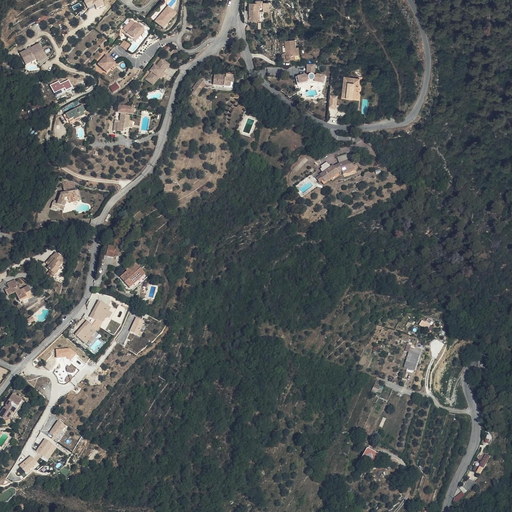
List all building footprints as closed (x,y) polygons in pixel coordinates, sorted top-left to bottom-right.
[(86,0),(84,1),(88,9),(95,5),(97,9),(105,5),(102,0),(86,0)] [(263,3),(263,0),(256,0),(257,2),(251,2),(251,20),(259,20),(259,11),(269,11),(269,3),(263,3)] [(164,29),(177,13),(169,6),(156,22),(164,29)] [(142,28),(136,23),(132,19),(124,28),(128,32),(134,38),(142,28)] [(145,31),(142,28),(134,38),(133,39),(136,41),(145,31)] [(299,55),(297,39),(286,41),(288,60),(297,59),(296,55),(299,55)] [(131,44),(125,40),(121,45),(127,50),(131,44)] [(34,46),(15,54),(19,63),(30,58),(32,62),(33,64),(41,59),(34,46)] [(108,55),(100,63),(108,72),(112,68),(116,63),(108,55)] [(30,58),(19,63),(20,67),(32,62),(30,58)] [(170,65),(162,58),(155,68),(153,67),(150,71),(152,72),(149,75),(157,81),(160,78),(164,72),(170,65)] [(41,59),(33,64),(35,68),(43,61),(41,59)] [(316,73),(316,64),(308,64),(308,72),(306,75),(297,77),(298,84),(308,82),(309,80),(310,80),(312,81),(313,80),(314,80),(315,82),(325,85),(327,78),(317,76),(315,76),(314,74),(316,73)] [(234,80),(235,75),(228,74),(228,76),(215,74),(214,85),(230,88),(232,80),(234,80)] [(157,81),(149,75),(146,82),(154,89),(157,81)] [(361,78),(346,76),(343,97),(358,98),(361,78)] [(200,79),(194,89),(192,92),(198,96),(207,84),(200,79)] [(51,84),(54,93),(65,88),(66,91),(73,88),(70,80),(60,83),(60,81),(51,84)] [(117,82),(110,86),(113,92),(120,88),(117,82)] [(138,85),(132,88),(135,94),(141,90),(138,85)] [(65,89),(55,93),(57,97),(66,92),(65,89)] [(196,98),(192,95),(185,105),(187,107),(185,110),(190,113),(195,105),(194,104),(198,99),(196,97),(196,98)] [(339,96),(331,95),(329,108),(337,109),(339,96)] [(84,105),(69,113),(72,119),(76,117),(76,119),(85,114),(85,113),(88,111),(84,105)] [(137,109),(120,106),(119,107),(118,109),(117,113),(122,113),(121,123),(119,123),(118,131),(124,132),(125,129),(127,129),(127,127),(129,127),(129,126),(130,121),(131,115),(136,115),(137,109)] [(333,165),(337,177),(343,172),(355,169),(352,160),(339,164),(337,162),(333,165)] [(328,162),(320,167),(323,171),(330,166),(328,162)] [(329,184),(337,177),(333,165),(321,176),(329,184)] [(68,184),(65,185),(66,195),(78,194),(77,186),(68,184)] [(164,184),(164,194),(172,194),(172,184),(164,184)] [(80,200),(79,194),(78,194),(66,195),(64,195),(59,203),(57,202),(55,203),(52,209),(57,211),(58,210),(64,212),(67,204),(69,204),(69,201),(80,200)] [(164,199),(157,196),(153,203),(160,208),(164,199)] [(116,248),(110,246),(108,253),(114,255),(116,248)] [(66,261),(56,252),(48,262),(52,267),(45,275),(52,281),(62,269),(60,268),(66,261)] [(149,277),(138,264),(122,277),(134,290),(149,277)] [(19,290),(14,280),(8,283),(10,289),(5,291),(8,297),(16,293),(19,300),(23,298),(23,300),(30,296),(28,292),(30,291),(28,286),(19,290)] [(112,308),(99,301),(90,318),(96,321),(97,319),(104,323),(107,317),(110,319),(113,313),(110,311),(112,308)] [(143,324),(144,321),(137,317),(130,331),(138,335),(143,325),(143,324)] [(422,319),(420,324),(429,329),(434,320),(428,317),(426,321),(422,319)] [(94,326),(87,321),(75,335),(86,345),(89,341),(92,343),(96,339),(93,337),(98,331),(93,327),(94,326)] [(416,372),(421,356),(424,350),(412,346),(413,344),(411,343),(408,351),(412,352),(406,368),(412,370),(416,372)] [(70,349),(57,349),(57,358),(67,357),(73,362),(79,356),(70,349)] [(409,377),(412,370),(406,368),(404,375),(409,377)] [(178,373),(174,379),(179,383),(184,377),(178,373)] [(179,383),(174,379),(169,386),(170,387),(175,390),(179,383)] [(372,390),(381,394),(385,385),(376,381),(372,390)] [(5,407),(0,414),(0,416),(5,419),(12,418),(18,409),(17,409),(19,406),(20,406),(24,399),(14,393),(7,404),(8,407),(5,407)] [(384,409),(387,400),(385,399),(386,396),(383,395),(379,407),(384,409)] [(66,426),(58,421),(49,433),(57,439),(66,426)] [(54,445),(45,439),(37,452),(45,458),(54,445)] [(367,448),(360,461),(372,467),(379,454),(367,448)] [(485,453),(477,472),(482,474),(490,455),(485,453)] [(37,464),(31,457),(20,466),(26,473),(37,464)] [(64,467),(61,471),(67,476),(70,472),(64,467)] [(495,469),(490,467),(486,481),(490,483),(495,469)] [(466,493),(474,481),(468,476),(459,488),(466,493)] [(454,498),(457,502),(466,495),(462,491),(454,498)]
